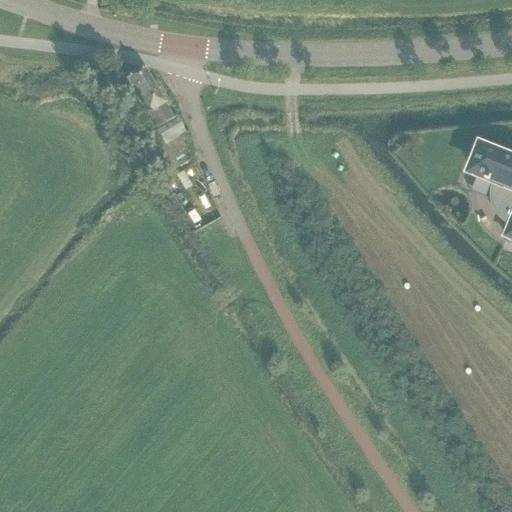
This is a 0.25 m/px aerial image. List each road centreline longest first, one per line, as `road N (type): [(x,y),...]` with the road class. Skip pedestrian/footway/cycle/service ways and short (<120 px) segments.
road 1 (tertiary): [(190,48),(319,56),(511,44)]
road 2 (unclassified): [(244,236),(192,111),(190,48)]
road 3 (tertiary): [(190,48),(8,0)]
